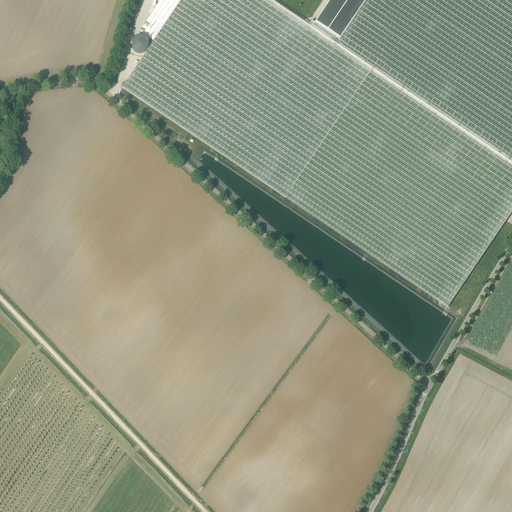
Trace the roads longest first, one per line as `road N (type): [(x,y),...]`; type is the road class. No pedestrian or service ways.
road 1 (unclassified): [(430,383),(105,91),(68,80),(0,91)]
road 2 (track): [(205,511),(0,294)]
road 3 (unclassified): [(430,383),(511,243)]
road 4 (unclassified): [(369,511),(430,383)]
